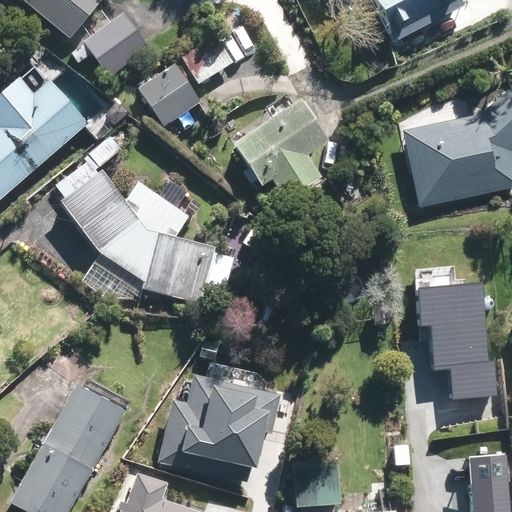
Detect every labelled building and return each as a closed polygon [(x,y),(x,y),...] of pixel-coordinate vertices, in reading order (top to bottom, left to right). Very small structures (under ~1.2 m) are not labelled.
[(23,0),(50,21),(66,0),(23,0)] [(453,0),(372,0),(391,36),(455,2),(453,0)] [(102,11),(78,29),(106,69),(139,46),(119,18),(111,24),(102,11)] [(211,39),(181,57),(195,80),(225,62),(211,39)] [(169,70),(140,90),(159,119),(189,99),(169,70)] [(0,189),(78,122),(46,85),(29,100),(14,82),(0,94),(0,189)] [(511,97),(506,91),(481,115),(401,132),(416,202),(511,182),(505,150),(511,142),(511,97)] [(288,102),(229,143),(253,177),(265,169),(281,191),(310,171),(295,149),(313,138),(288,102)] [(87,155),(96,168),(120,150),(111,137),(87,155)] [(132,187),(119,207),(88,167),(86,164),(53,189),(94,247),(99,250),(82,278),(122,302),(137,277),(142,280),(141,285),(192,300),(207,250),(160,237),(174,214),(132,187)] [(381,302),(369,304),(371,323),(383,322),(381,302)] [(280,391),(191,373),(185,399),(170,396),(157,460),(246,477),(249,463),(253,464),(261,426),(272,429),(280,391)] [(68,385),(8,500),(31,511),(60,511),(114,408),(68,385)] [(450,439),(416,441),(419,484),(453,482),(450,439)] [(401,445),(392,445),(392,462),(401,462),(401,445)] [(336,457),(292,458),(294,500),(338,498),(336,457)] [(154,480),(129,473),(118,511),(192,511),(149,500),(154,480)] [(464,511),(501,511),(499,482),(462,485),(464,511)]
